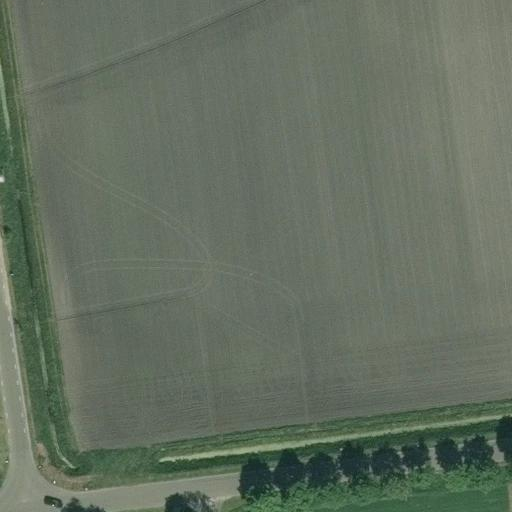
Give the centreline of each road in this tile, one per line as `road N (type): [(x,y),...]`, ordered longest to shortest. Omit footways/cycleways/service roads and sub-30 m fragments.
road 1 (unclassified): [(32,511),(511,449)]
road 2 (unclassified): [(28,511),(0,314)]
